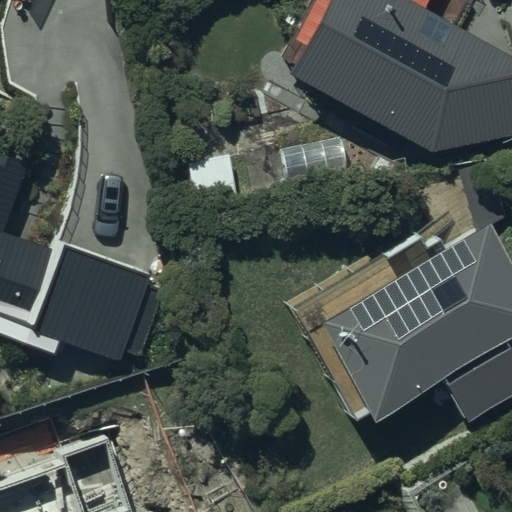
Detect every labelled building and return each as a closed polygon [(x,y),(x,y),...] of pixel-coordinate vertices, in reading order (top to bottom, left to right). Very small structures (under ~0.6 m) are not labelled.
[(226,148),(180,156),(190,209),(235,201),(226,148)] [(0,334),(19,341),(50,243),(2,228),(24,158),(0,150),(0,334)] [(511,201),(488,156),(409,189),(428,225),(285,303),(349,423),(511,335),(511,268),(489,226),(511,214),(511,201)] [(132,360),(160,270),(67,240),(38,330),(132,360)] [(122,511),(89,432),(0,474),(0,511),(199,511),(197,507),(187,511),(122,511)]
